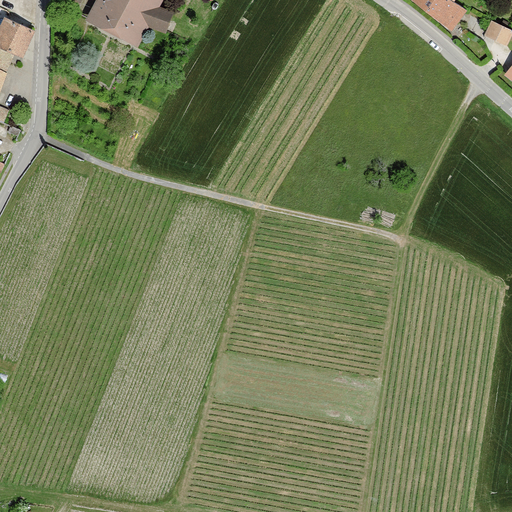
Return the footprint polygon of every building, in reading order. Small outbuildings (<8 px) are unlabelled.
[(80,0),(55,0),(56,2),(75,11),(80,0)] [(99,0),(89,19),(138,45),(149,24),(166,31),(173,13),(159,7),(162,0),(99,0)] [(451,0),(414,0),(453,30),(467,11),(454,2),(451,0)] [(34,31),(5,18),(0,28),(0,46),(13,53),(22,57),(34,31)] [(511,37),(511,30),(493,22),(487,36),(508,46),(511,37)] [(0,70),(5,73),(13,53),(0,46),(0,70)]
